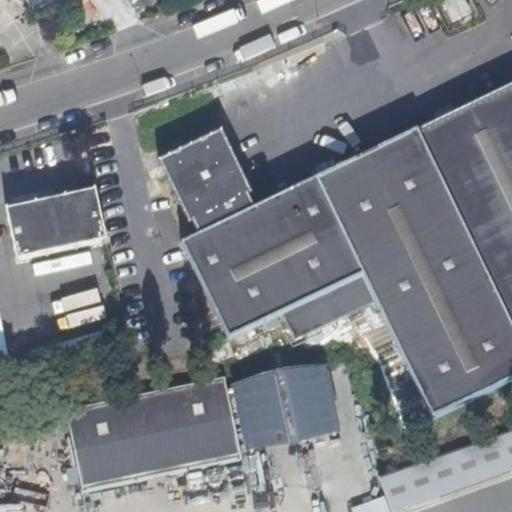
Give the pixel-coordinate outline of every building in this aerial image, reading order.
[(25,0),(35,14),(54,1),(55,0),(131,0),(134,4),(139,0),(25,0)] [(469,14),(462,0),(450,0),(443,3),(453,22),(469,14)] [(511,86),(417,132),(416,133),(511,333),(511,86)] [(511,383),(511,333),(416,133),(294,192),(338,322),(375,304),(432,423),(511,383)] [(338,322),(294,192),(254,211),(247,199),(252,197),(222,134),(158,164),(189,227),(193,226),(199,238),(181,246),(228,344),(282,318),(295,343),(338,322)] [(35,206),(7,212),(7,211),(5,211),(17,265),(19,264),(19,262),(46,256),(46,258),(48,258),(48,256),(75,250),(76,252),(78,251),(77,249),(105,244),(105,245),(107,245),(95,191),(93,192),(93,193),(66,199),(66,198),(64,198),(64,200),(37,206),(37,204),(35,205),(35,206)] [(6,349),(0,350),(0,376),(13,374),(6,349)] [(241,462),(224,381),(66,413),(82,495),(241,462)] [(66,431),(62,415),(19,424),(23,441),(66,431)] [(352,511),(385,511),(382,493),(350,500),(352,511)]
